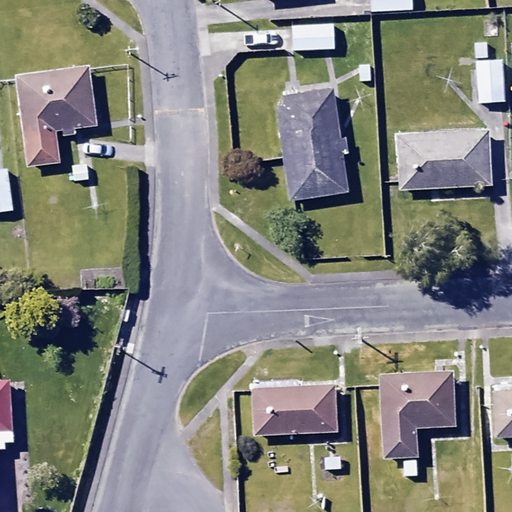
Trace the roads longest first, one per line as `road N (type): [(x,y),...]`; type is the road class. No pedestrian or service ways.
road 1 (residential): [(179,317),(511,299)]
road 2 (residential): [(161,0),(176,107),(179,317)]
road 3 (residential): [(179,317),(115,511)]
